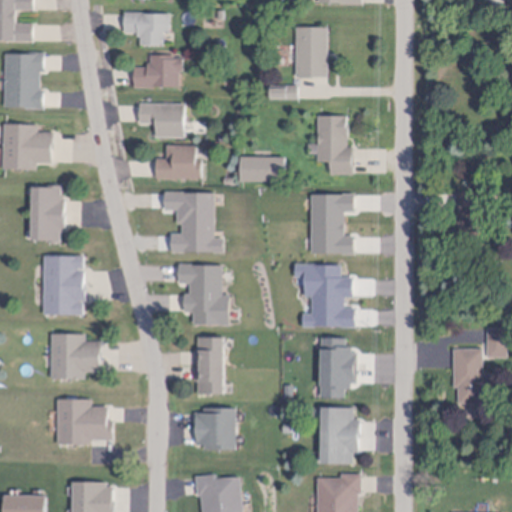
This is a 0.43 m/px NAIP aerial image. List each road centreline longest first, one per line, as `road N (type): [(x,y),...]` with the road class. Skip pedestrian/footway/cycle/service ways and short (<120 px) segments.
road 1 (residential): [(81,0),(106,157),(159,384),(159,511)]
road 2 (residential): [(406,0),(404,511)]
